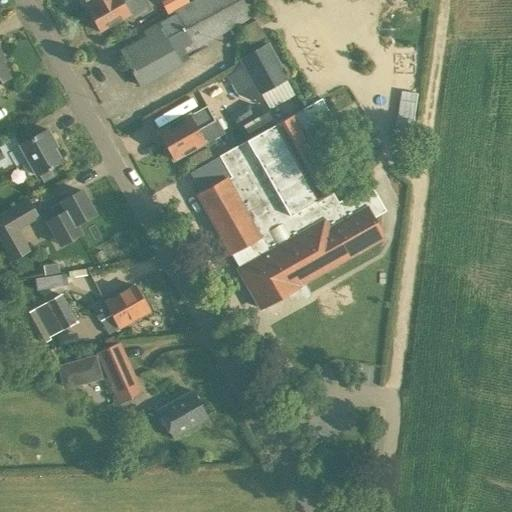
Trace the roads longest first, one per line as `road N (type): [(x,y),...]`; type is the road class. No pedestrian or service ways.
road 1 (unclassified): [(21,0),(309,511)]
road 2 (track): [(445,0),(394,388)]
road 3 (unclassified): [(394,388),(379,511)]
